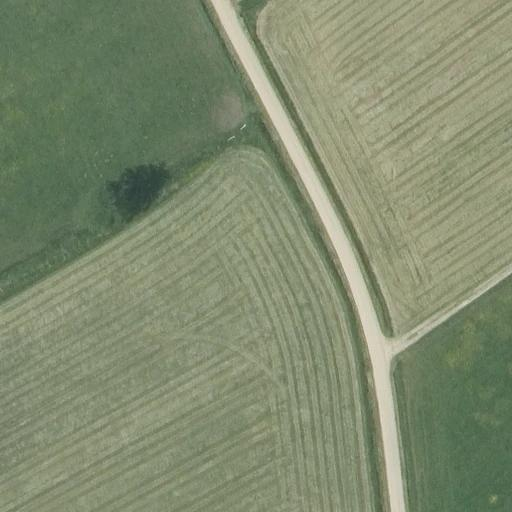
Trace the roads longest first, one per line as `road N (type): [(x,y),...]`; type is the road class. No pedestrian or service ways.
road 1 (track): [(395,511),(374,350),(348,265),(217,0)]
road 2 (track): [(511,266),(376,361)]
